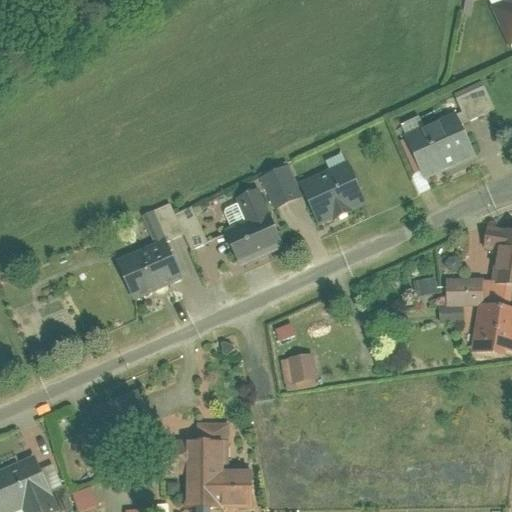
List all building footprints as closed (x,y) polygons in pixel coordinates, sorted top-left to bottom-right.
[(511,0),(486,0),(511,57),(511,56),(511,0)] [(479,94),(452,107),(463,133),(491,120),(479,94)] [(417,130),(400,138),(425,194),(474,172),(454,126),(421,141),(417,130)] [(296,170),(267,181),(280,216),(309,205),(303,191),(296,170)] [(353,171),(303,191),(309,205),(321,234),(370,215),(353,171)] [(245,238),(220,249),(232,278),(279,258),(255,199),(232,208),(245,238)] [(511,233),(504,233),(499,285),(511,285),(511,233)] [(157,255),(118,272),(134,307),(173,289),(157,255)] [(416,294),(433,291),(431,280),(414,282),(416,294)] [(482,281),(447,281),(448,307),(483,307),(482,281)] [(465,308),(441,309),(441,325),(466,324),(465,308)] [(511,314),(481,311),(477,351),(511,354),(511,314)] [(276,341),(293,337),(290,326),(273,331),(276,341)] [(313,357),(284,362),(289,390),(318,385),(313,357)] [(139,388),(92,408),(114,458),(160,438),(139,388)] [(230,431),(196,431),(196,451),(230,450),(230,431)] [(224,483),(224,454),(160,455),(160,485),(186,485),(186,511),(250,511),(250,483),(224,483)] [(65,511),(40,458),(0,477),(0,511),(65,511)] [(93,488),(74,494),(79,511),(84,511),(100,507),(93,488)]
